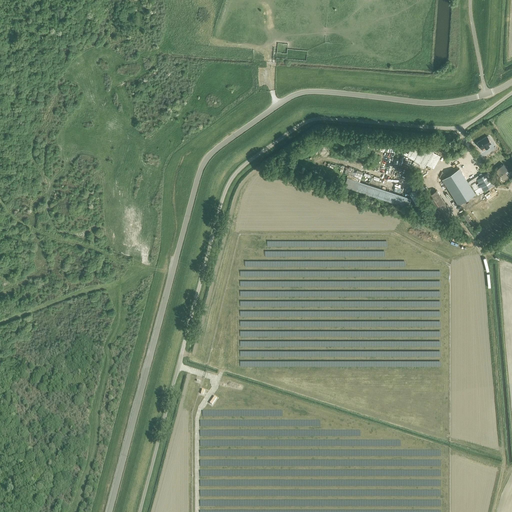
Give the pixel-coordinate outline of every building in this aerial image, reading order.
[(487,136),(477,142),(481,149),(485,147),(486,148),(488,146),(487,145),(491,143),(487,136)] [(416,157),(415,159),(419,162),(425,166),(426,163),(434,167),(440,156),(434,153),(435,151),(423,144),(422,145),(414,140),(408,153),(416,157)] [(501,178),(503,180),(509,175),(505,171),(507,169),(503,164),(496,170),(501,177),(501,178)] [(459,169),(442,179),(458,204),(475,194),(459,169)] [(475,182),(471,185),(473,187),(477,194),(484,190),(485,192),(488,190),(487,188),(494,184),(487,173),(482,176),(477,179),(479,183),(476,185),(475,182)] [(410,198),(347,178),(344,187),(407,208),(410,198)] [(424,186),(422,184),(411,192),(418,203),(424,199),(421,193),(424,186)] [(425,197),(442,223),(453,216),(436,190),(425,197)] [(463,215),(471,227),(474,225),(465,213),(463,215)]
